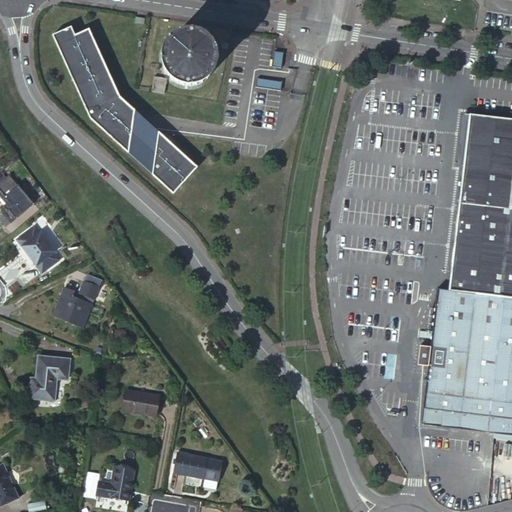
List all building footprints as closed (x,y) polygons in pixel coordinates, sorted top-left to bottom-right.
[(51,40),(89,121),(172,195),(196,168),(118,99),(86,31),(72,38),(69,31),(51,40)] [(208,77),(209,75),(211,73),(212,69),(213,67),(213,63),(214,59),(213,57),(212,53),(212,51),(210,48),(208,44),(204,41),(202,39),(199,37),(195,36),(190,34),(187,34),(184,34),(182,35),(179,35),(175,37),(171,39),(169,41),(166,44),(165,46),(163,48),(162,50),(161,53),(160,56),(160,58),(160,62),(160,64),(161,67),(162,72),(163,74),(165,77),(168,81),(170,82),(173,84),(176,85),(178,86),(182,87),(185,88),(189,88),(192,87),(195,86),(198,85),(201,84),(203,82),(206,80),(208,77)] [(278,68),(280,52),(271,51),(269,66),(278,68)] [(277,90),(279,81),(254,78),(252,86),(277,90)] [(151,93),(164,95),(166,81),(154,79),(151,93)] [(453,261),(450,290),(511,297),(511,120),(471,116),(465,162),(464,171),(463,181),(453,261)] [(457,180),(463,181),(464,171),(465,162),(459,161),(457,180)] [(34,203),(10,175),(0,183),(0,190),(9,202),(6,204),(4,206),(7,210),(4,213),(11,222),(34,203)] [(9,202),(0,190),(0,196),(6,204),(9,202)] [(40,235),(36,228),(18,240),(23,248),(27,246),(40,264),(37,267),(42,274),(59,261),(54,254),(57,253),(42,233),(40,235)] [(27,246),(23,248),(37,267),(40,264),(27,246)] [(89,277),(85,285),(99,291),(103,283),(89,277)] [(80,297),(94,303),(99,291),(85,285),(80,297)] [(511,297),(450,290),(443,289),(439,289),(436,288),(430,346),(425,345),(419,345),(417,364),(423,365),(428,365),(421,423),(494,432),(511,433),(511,297)] [(65,292),(57,310),(66,314),(64,318),(76,323),(78,319),(86,322),(92,309),(72,300),(74,296),(65,292)] [(66,314),(57,310),(54,317),(83,330),(86,322),(78,319),(76,323),(64,318),(66,314)] [(71,362),(40,359),(37,389),(32,388),(31,401),(56,402),(57,381),(69,381),(71,362)] [(159,396),(127,392),(124,412),(156,417),(159,396)] [(208,457),(178,451),(174,472),(204,478),(204,477),(219,480),(222,460),(208,457)] [(3,466),(0,467),(0,507),(1,509),(20,500),(3,466)] [(134,471),(114,467),(111,485),(107,484),(106,497),(128,501),(134,471)] [(27,506),(27,511),(43,511),(45,511),(44,503),(27,506)]
